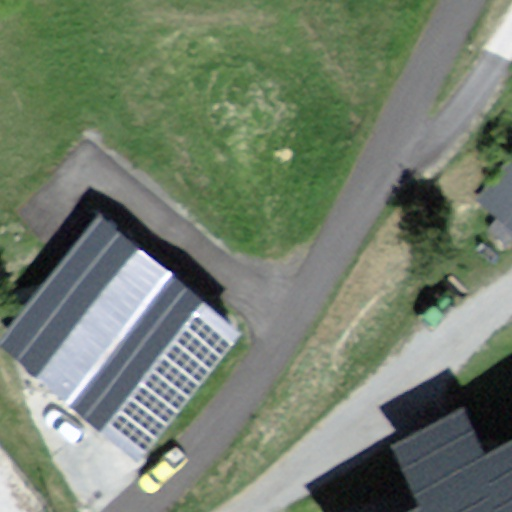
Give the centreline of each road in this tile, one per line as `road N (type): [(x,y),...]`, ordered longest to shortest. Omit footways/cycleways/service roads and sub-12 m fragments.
road 1 (residential): [(134,511),(262,362),(383,164),(463,0)]
road 2 (track): [(383,164),(435,136),(511,33)]
